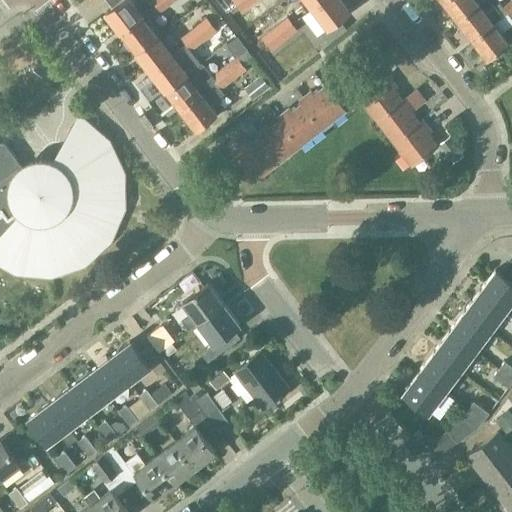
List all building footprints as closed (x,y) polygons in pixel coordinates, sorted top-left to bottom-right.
[(106,0),(112,8),(107,12),(122,31),(142,16),(130,0),(106,0)] [(175,2),(173,0),(152,0),(161,12),(175,2)] [(232,0),(218,0),(224,13),(236,8),(232,0)] [(233,0),(243,11),(256,0),(233,0)] [(349,12),(340,0),(323,0),(314,7),(329,27),(349,12)] [(443,0),(458,19),(478,3),(475,0),(443,0)] [(478,3),(458,19),(473,38),(511,7),(511,0),(504,7),(501,3),(486,14),(478,3)] [(511,7),(473,38),(489,58),(509,43),(501,33),(511,24),(511,7)] [(157,35),(142,16),(122,31),(137,51),(157,35)] [(204,40),(191,49),(192,51),(218,31),(207,18),(195,28),(204,40)] [(289,18),(263,38),(273,50),(298,30),(289,18)] [(204,40),(195,28),(182,38),(191,49),(204,40)] [(172,55),(157,35),(137,51),(152,70),(172,55)] [(37,43),(16,46),(21,79),(42,76),(37,43)] [(172,55),(152,70),(167,89),(187,74),(172,55)] [(202,93),(182,109),(197,129),(217,114),(211,105),(225,94),(222,90),(248,69),(237,56),(225,66),(234,79),(221,88),(216,82),(202,93)] [(167,89),(182,109),(202,93),(216,82),(212,77),(201,63),(187,74),(167,89)] [(234,79),(225,66),(212,77),(216,82),(221,88),(234,79)] [(271,87),(261,75),(245,88),(253,100),(271,87)] [(378,121),(406,98),(405,97),(402,100),(394,90),(397,87),(389,76),(360,98),(378,121)] [(303,103),(322,128),(345,111),(325,86),(314,94),(312,91),(301,100),(303,103)] [(406,98),(415,109),(425,101),(417,91),(406,98)] [(415,109),(406,98),(378,121),(394,142),(423,120),(419,123),(411,112),(415,109)] [(322,128),(303,103),(292,111),(290,108),(278,117),(300,145),(322,128)] [(300,145),(278,117),(281,120),(270,129),(267,126),(257,134),(279,162),(300,145)] [(423,120),(394,142),(412,165),(437,146),(428,134),(431,131),(423,120)] [(0,259),(18,265),(16,272),(50,268),(51,275),(81,258),(85,264),(105,236),(111,240),(118,206),(124,208),(117,174),(124,172),(104,145),(109,140),(78,122),(55,164),(51,162),(48,161),(44,161),(40,160),(37,161),(34,161),(31,162),(28,163),(25,165),(23,166),(4,140),(0,143),(0,259)] [(279,162),(257,134),(256,134),(258,138),(248,145),(246,142),(235,151),(256,179),(279,162)] [(463,155),(449,136),(438,144),(452,163),(463,155)] [(136,280),(150,269),(144,261),(130,271),(136,280)] [(481,290),(506,309),(511,301),(511,281),(497,270),(481,290)] [(199,322),(224,303),(208,282),(182,301),(199,322)] [(481,290),(466,311),(491,330),(506,309),(481,290)] [(240,323),(224,303),(199,322),(215,343),(202,353),(209,362),(241,338),(233,328),(240,323)] [(491,330),(466,311),(451,331),(476,350),(491,330)] [(511,320),(505,316),(493,333),(509,344),(511,339),(511,320)] [(159,352),(172,343),(175,341),(169,333),(164,336),(154,323),(143,332),(153,345),(154,345),(159,352)] [(451,331),(435,352),(460,370),(476,350),(451,331)] [(131,341),(111,356),(130,381),(150,366),(131,341)] [(178,350),(172,343),(159,352),(165,359),(178,350)] [(260,350),(235,370),(264,407),(289,387),(260,350)] [(460,370),(435,352),(420,372),(445,391),(460,370)] [(111,356),(90,372),(109,397),(130,381),(111,356)] [(511,383),(511,366),(505,361),(494,376),(509,388),(511,383)] [(90,372),(70,387),(89,412),(109,397),(90,372)] [(420,372),(405,392),(430,411),(445,391),(420,372)] [(70,387),(49,403),(68,428),(89,412),(70,387)] [(207,415),(217,429),(228,421),(219,407),(204,387),(192,395),(207,415)] [(159,404),(147,389),(139,395),(151,410),(159,404)] [(207,415),(192,395),(179,404),(194,425),(207,415)] [(462,417),(464,418),(477,428),(478,428),(490,413),(474,401),(462,417)] [(49,403),(29,418),(48,443),(68,428),(49,403)] [(130,426),(138,420),(127,404),(119,410),(130,426)] [(495,420),(502,429),(511,421),(511,414),(508,410),(495,420)] [(142,437),(162,422),(155,414),(143,423),(136,428),(142,437)] [(477,428),(464,418),(448,430),(457,443),(477,428)] [(118,435),(106,419),(98,426),(110,441),(118,435)] [(214,452),(194,425),(174,440),(195,467),(214,452)] [(0,440),(0,479),(0,480),(21,464),(17,459),(27,453),(44,477),(47,474),(17,432),(4,441),(2,439),(0,440)] [(485,479),(511,457),(511,448),(499,432),(468,457),(485,479)] [(78,441),(89,456),(97,450),(86,435),(78,441)] [(195,467),(174,440),(154,455),(174,482),(195,467)] [(126,462),(114,446),(104,453),(118,473),(128,465),(126,462)] [(77,466),(65,451),(57,456),(69,472),(77,466)] [(98,457),(92,462),(99,472),(106,482),(112,477),(118,473),(104,453),(98,457)] [(174,482),(154,455),(144,463),(138,453),(126,462),(128,465),(139,479),(140,479),(154,498),(174,482)] [(511,457),(485,479),(502,500),(511,492),(511,457)] [(64,495),(76,487),(70,478),(58,487),(64,495)] [(9,492),(21,508),(22,508),(21,507),(28,502),(17,487),(9,492)] [(127,511),(116,496),(110,489),(109,489),(89,504),(94,511),(127,511)] [(511,511),(511,492),(502,500),(511,511)] [(46,511),(45,510),(57,501),(51,493),(30,508),(33,511),(46,511)]
